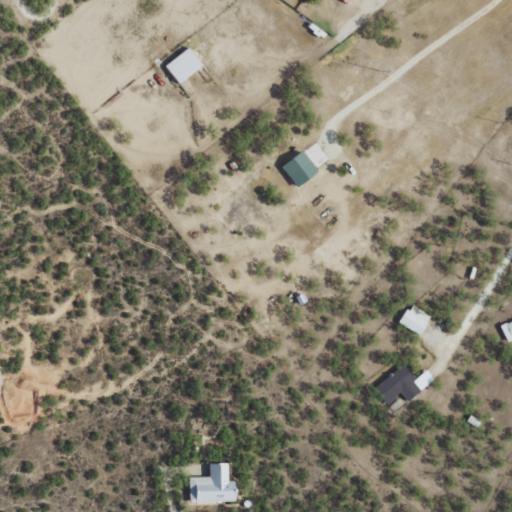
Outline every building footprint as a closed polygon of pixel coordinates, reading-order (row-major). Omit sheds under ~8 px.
[(179,84),(203,65),(188,47),(165,66),(179,84)] [(318,171),(302,151),(281,167),(298,187),(318,171)] [(430,316),(410,304),(399,323),(420,334),(430,316)] [(434,380),(426,370),(416,378),(404,364),(374,388),(387,405),(401,393),(407,401),(434,380)] [(189,502),(235,501),(235,481),(228,481),(228,463),(209,463),(209,477),(189,477),(189,502)]
